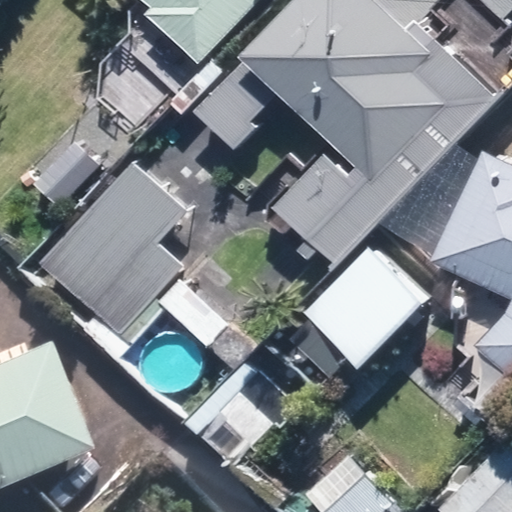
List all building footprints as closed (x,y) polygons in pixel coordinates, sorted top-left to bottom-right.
[(158,0),(162,3),(156,9),(205,57),(259,0),(158,0)] [(294,0),(250,46),(255,50),(202,106),(237,139),(290,84),(367,157),(359,166),(335,144),(282,199),(344,259),(506,90),(427,15),(441,0),(294,0)] [(42,174),(73,203),(110,162),(80,133),(42,174)] [(511,312),(485,341),(511,365),(511,148),(494,140),(442,253),(511,284),(511,312)] [(126,354),(172,305),(240,367),(262,343),(185,273),(194,261),(167,235),(195,205),(141,156),(51,255),(106,307),(91,323),(126,354)] [(319,310),(298,334),(335,370),(354,348),(371,363),(435,296),(377,240),(314,306),(319,310)] [(0,484),(82,448),(36,344),(0,360),(0,484)] [(281,416),(249,386),(226,412),(258,441),(281,416)] [(446,504),(454,511),(511,511),(511,439),(511,438),(446,504)] [(332,511),(388,511),(403,498),(373,467),(329,509),(332,511)]
